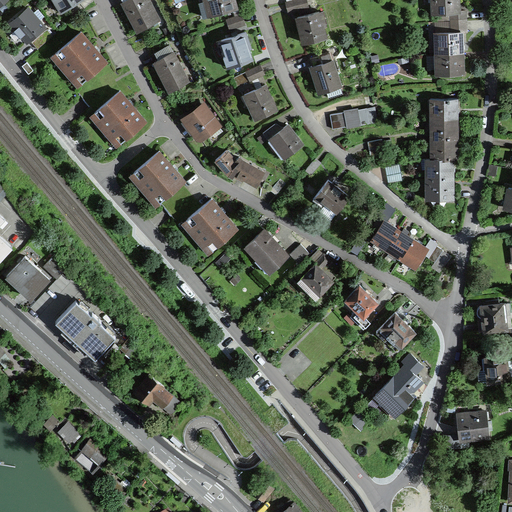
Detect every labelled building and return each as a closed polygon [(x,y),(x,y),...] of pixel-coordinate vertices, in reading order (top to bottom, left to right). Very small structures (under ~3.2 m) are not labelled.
[(54,0),(61,12),(80,0),(54,0)] [(125,0),(124,1),(122,2),(138,31),(157,21),(146,0),(125,0)] [(200,3),(204,16),(211,15),(210,14),(233,8),(236,7),(234,0),(205,0),(206,1),(200,3)] [(294,0),(288,2),(286,2),(289,11),(308,6),(306,0),(294,0)] [(458,0),(432,0),(433,13),(451,12),(459,11),(459,10),(458,0)] [(239,6),(236,7),(233,8),(235,17),(241,15),(239,6)] [(44,26),(28,8),(11,23),(16,28),(15,29),(21,36),(22,35),(27,41),(44,26)] [(459,10),(459,11),(451,12),(452,20),(466,19),(465,10),(459,10)] [(319,11),(297,17),(304,42),(326,37),(319,11)] [(242,15),(241,15),(235,17),(228,19),(230,28),(244,23),(242,15)] [(467,32),(466,19),(452,20),(452,33),(462,32),(467,32)] [(81,32),(56,53),(64,62),(61,65),(64,68),(69,68),(82,82),(107,61),(81,32)] [(245,32),(221,40),(227,55),(224,56),(228,67),(252,58),(249,48),(251,47),(245,32)] [(436,32),(436,53),(463,52),(462,32),(452,33),(436,32)] [(173,43),(155,52),(159,59),(173,52),(174,53),(177,51),(173,43)] [(313,65),(332,59),(330,51),(310,57),(313,65)] [(154,62),(169,91),(188,81),(174,53),(173,52),(159,59),(154,62)] [(463,72),(463,52),(436,53),(437,73),(463,72)] [(313,65),(311,66),(319,92),(326,90),(329,97),(343,93),(332,59),(313,65)] [(27,61),(22,65),(29,73),(33,70),(27,61)] [(260,65),(233,77),(237,86),(264,73),(260,65)] [(265,84),(245,94),(245,95),(248,93),(253,104),(250,105),(256,118),(277,109),(265,84)] [(95,112),(108,127),(106,132),(109,135),(113,132),(121,142),(146,121),(120,91),(108,101),(95,112)] [(432,118),(457,118),(457,98),(431,98),(432,118)] [(195,137),(200,138),(219,125),(204,104),(186,117),(196,131),(195,137)] [(375,106),(366,108),(369,122),(377,121),(375,106)] [(358,109),(361,123),(369,122),(366,108),(358,109)] [(345,118),(347,126),(347,127),(361,125),(361,123),(358,109),(344,112),(345,118)] [(345,118),(344,112),(330,114),(332,121),(345,118)] [(345,118),(332,121),(333,128),(347,126),(345,118)] [(432,118),(432,139),(457,138),(457,118),(432,118)] [(268,140),(271,137),(280,130),(275,123),(263,133),(267,138),(268,140)] [(271,137),(285,156),(302,143),(287,124),(280,130),(271,137)] [(263,133),(258,137),(262,142),(267,138),(263,133)] [(382,138),(368,141),(369,148),(384,145),(382,138)] [(457,138),(432,139),(432,158),(453,158),(457,158),(457,138)] [(384,145),(369,148),(371,156),(385,153),(384,145)] [(226,149),(215,159),(227,172),(238,162),(236,160),(226,149)] [(159,150),(134,172),(143,181),(139,184),(142,188),(147,186),(160,202),(163,199),(183,182),(185,180),(159,150)] [(238,162),(227,172),(233,176),(235,172),(262,187),(270,173),(264,169),(262,171),(242,159),(240,156),(236,160),(238,162)] [(321,163),(315,158),(305,170),(311,175),(321,163)] [(427,158),(427,178),(453,178),(453,158),(432,158),(427,158)] [(280,178),(270,190),(276,194),(286,183),(280,178)] [(453,178),(427,178),(427,198),(453,198),(453,178)] [(328,179),(313,199),(334,215),(349,195),(328,179)] [(183,182),(163,199),(183,223),(186,219),(203,205),(183,182)] [(203,205),(186,219),(200,234),(197,239),(201,243),(204,240),(213,250),(238,228),(211,198),(203,205)] [(385,204),(379,213),(388,219),(394,210),(385,204)] [(0,259),(12,246),(0,234),(0,220),(4,217),(0,213),(0,259)] [(399,229),(384,219),(372,238),(386,248),(399,229)] [(264,229),(245,246),(270,272),(289,255),(264,229)] [(413,238),(399,229),(386,248),(401,257),(413,238)] [(425,246),(413,238),(401,257),(416,267),(428,248),(425,246)] [(437,245),(438,243),(431,238),(425,246),(428,248),(432,251),(437,245)] [(301,243),(290,253),(300,264),(311,254),(301,243)] [(428,257),(435,262),(442,250),(443,249),(437,245),(432,251),(428,257)] [(439,271),(452,256),(442,250),(435,262),(432,266),(439,271)] [(66,268),(55,253),(44,265),(57,278),(66,268)] [(324,253),(314,263),(315,264),(320,269),(324,265),(329,259),(324,253)] [(25,255),(7,275),(31,298),(49,278),(25,255)] [(315,264),(299,280),(316,296),(336,276),(324,265),(320,269),(315,264)] [(359,284),(346,298),(357,309),(351,315),(364,327),(373,317),(368,312),(377,302),(359,284)] [(91,313),(76,299),(56,321),(95,358),(116,336),(101,322),(102,321),(92,312),(91,313)] [(477,312),(479,330),(507,327),(511,327),(509,311),(511,310),(511,302),(499,303),(499,299),(489,300),(490,304),(482,305),(480,305),(479,306),(478,307),(477,309),(477,312)] [(403,318),(395,311),(376,330),(396,350),(415,331),(408,324),(411,321),(406,315),(403,318)] [(129,337),(120,348),(131,358),(141,347),(129,337)] [(403,361),(405,363),(414,372),(422,364),(410,353),(403,361)] [(506,355),(482,357),(483,369),(487,368),(488,380),(511,378),(510,369),(511,369),(511,362),(511,360),(506,360),(506,355)] [(375,394),(395,413),(409,399),(410,401),(415,396),(410,392),(422,380),(414,372),(405,363),(375,394)] [(150,373),(135,391),(149,404),(153,399),(163,387),(164,386),(150,373)] [(173,395),(163,387),(153,399),(163,407),(164,405),(171,396),(173,395)] [(179,403),(171,396),(164,405),(172,412),(179,403)] [(359,408),(350,418),(356,424),(356,423),(364,415),(365,414),(359,408)] [(486,410),(458,413),(460,439),(488,436),(486,410)] [(370,420),(364,415),(356,423),(362,428),(370,420)] [(68,421),(60,430),(70,440),(72,438),(74,441),(81,434),(68,421)] [(85,463),(99,446),(90,438),(76,455),(85,463)] [(108,454),(99,446),(85,463),(94,471),(108,454)] [(255,492),(263,499),(273,487),(264,480),(255,492)] [(123,482),(117,488),(123,494),(129,488),(123,482)] [(279,511),(301,511),(294,503),(290,499),(278,510),(279,511)]
